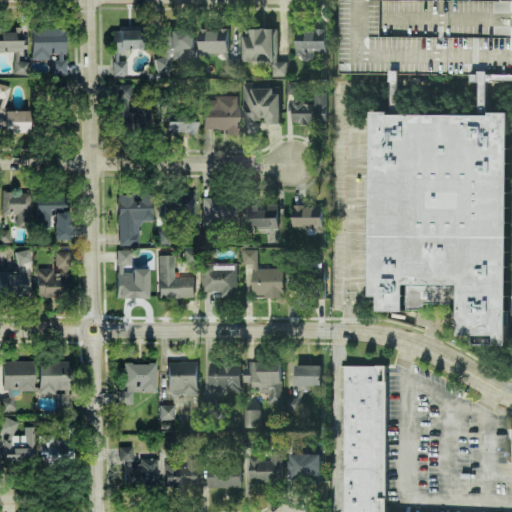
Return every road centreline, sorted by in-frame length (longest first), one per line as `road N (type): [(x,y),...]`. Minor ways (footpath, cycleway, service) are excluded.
road 1 (tertiary): [(100,511),(92,0)]
road 2 (tertiary): [(511,393),(385,337),(97,329)]
road 3 (residential): [(291,164),(0,161)]
